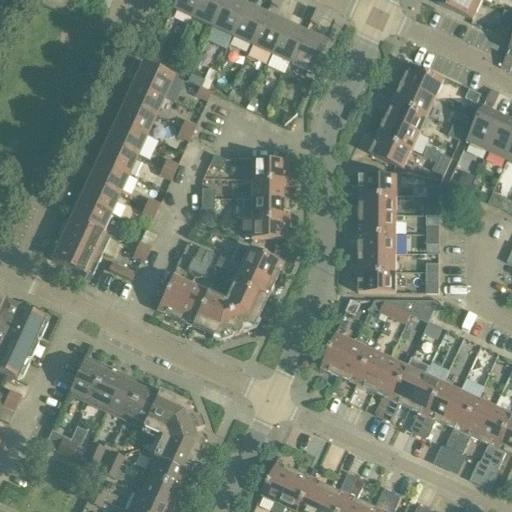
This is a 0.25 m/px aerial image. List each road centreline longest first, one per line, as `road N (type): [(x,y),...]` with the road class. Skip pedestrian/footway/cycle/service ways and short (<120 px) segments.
road 1 (residential): [(378,23),(331,132),(324,288),(272,407)]
road 2 (residential): [(272,407),(0,281)]
road 3 (residential): [(494,511),(272,407)]
road 4 (residential): [(511,86),(378,23)]
